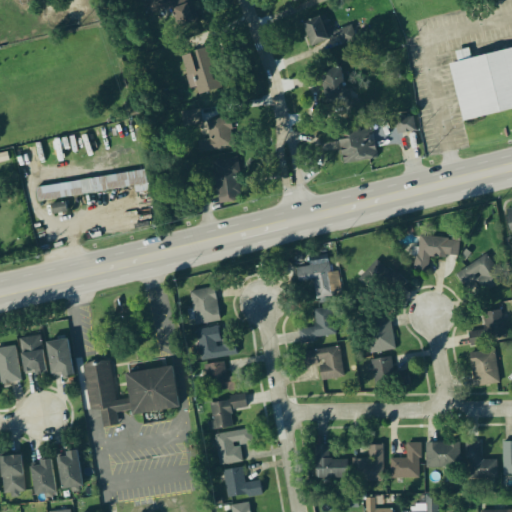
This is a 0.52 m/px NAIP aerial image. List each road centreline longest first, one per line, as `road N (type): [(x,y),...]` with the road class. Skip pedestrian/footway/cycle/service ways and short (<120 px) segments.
road 1 (secondary): [(0,291),(511,166)]
road 2 (residential): [(282,413),(511,408)]
road 3 (residential): [(297,220),(274,85),(243,0)]
road 4 (residential): [(298,511),(263,302)]
